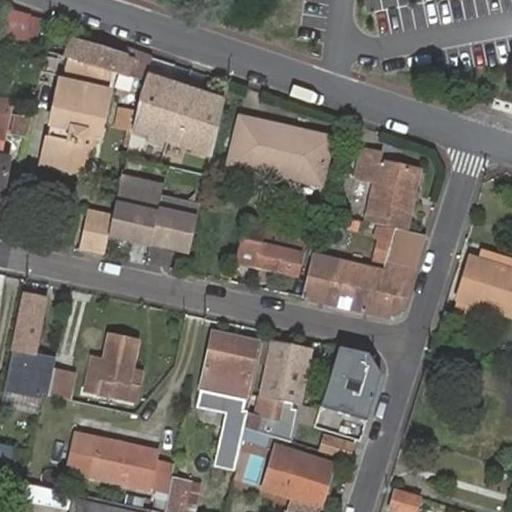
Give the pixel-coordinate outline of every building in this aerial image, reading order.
[(27,19),(1,9),(0,12),(0,38),(21,45),(22,42),(27,19)] [(41,20),(28,16),(27,19),(22,42),(36,45),(41,20)] [(152,57),(128,48),(126,57),(84,44),(79,60),(109,69),(145,80),(152,57)] [(79,60),(70,57),(65,81),(59,80),(43,162),(78,168),(85,134),(97,137),(107,94),(104,91),(109,69),(79,60)] [(167,142),(185,90),(146,76),(145,80),(136,111),(132,129),(167,142)] [(223,103),(185,90),(167,142),(211,157),(223,103)] [(0,202),(9,160),(0,159),(0,143),(9,103),(0,100),(0,202)] [(132,129),(136,111),(116,107),(112,127),(131,131),(132,129)] [(11,135),(26,138),(29,121),(16,117),(11,135)] [(284,166),(326,174),(333,142),(239,122),(230,168),(282,177),(284,166)] [(383,161),(366,223),(397,231),(404,233),(421,171),(383,161)] [(324,185),(326,174),(284,166),(282,177),(324,185)] [(162,189),(121,179),(112,220),(108,236),(149,245),(160,199),(162,189)] [(199,208),(160,199),(149,245),(188,254),(199,208)] [(90,215),(81,252),(103,257),(108,236),(112,220),(90,215)] [(245,220),(234,264),(256,270),(296,280),(305,244),(265,234),(267,226),(245,220)] [(397,231),(376,226),(372,239),(383,242),(381,250),(390,252),(397,231)] [(400,315),(424,238),(404,233),(397,231),(390,252),(383,273),(312,256),(301,300),(390,320),(400,315)] [(511,317),(511,272),(470,260),(453,314),(467,319),(471,305),(511,317)] [(22,292),(1,392),(43,401),(47,397),(53,365),(55,359),(37,356),(49,298),(22,292)] [(259,343),(214,333),(198,405),(211,407),(214,394),(247,401),(259,343)] [(101,379),(97,395),(135,403),(142,370),(146,348),(117,342),(112,364),(93,359),(89,377),(101,379)] [(294,410),(295,406),(300,407),(311,352),(273,345),(262,398),(257,417),(247,415),(227,411),(216,462),(235,467),(236,463),(241,464),(243,459),(253,461),(259,435),(273,439),(291,443),(299,411),(294,410)] [(379,376),(367,355),(338,348),(319,409),(365,423),(379,376)] [(53,365),(47,397),(69,402),(75,370),(53,365)] [(86,393),(97,395),(101,379),(89,377),(86,393)] [(247,401),(214,394),(211,407),(227,411),(247,415),(250,402),(247,401)] [(154,452),(71,434),(63,472),(145,491),(154,452)] [(353,463),(358,446),(324,436),(318,452),(353,463)] [(0,478),(8,480),(15,450),(0,446),(0,478)] [(287,511),(319,511),(333,466),(274,448),(261,490),(292,500),(287,511)] [(175,464),(155,460),(149,490),(168,494),(172,479),(175,464)] [(8,480),(0,478),(0,488),(16,492),(17,482),(8,480)] [(193,511),(199,484),(172,479),(168,494),(164,511),(193,511)] [(415,511),(419,501),(395,493),(389,511),(390,511),(415,511)] [(149,511),(150,511),(73,495),(68,511),(149,511)]
